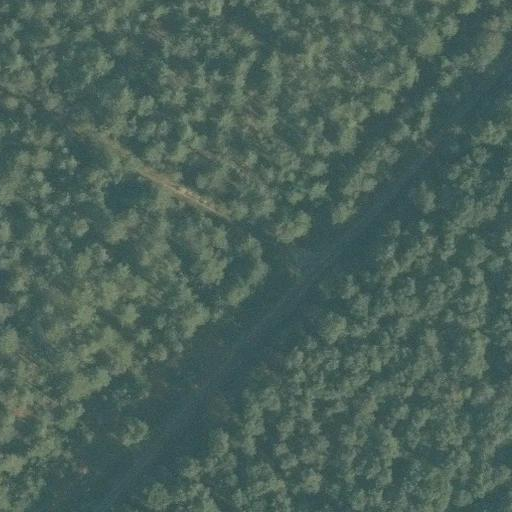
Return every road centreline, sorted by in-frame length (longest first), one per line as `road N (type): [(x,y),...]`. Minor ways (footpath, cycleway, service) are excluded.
road 1 (track): [(0,90),(309,270)]
road 2 (track): [(93,511),(309,270)]
road 3 (track): [(309,270),(511,55)]
